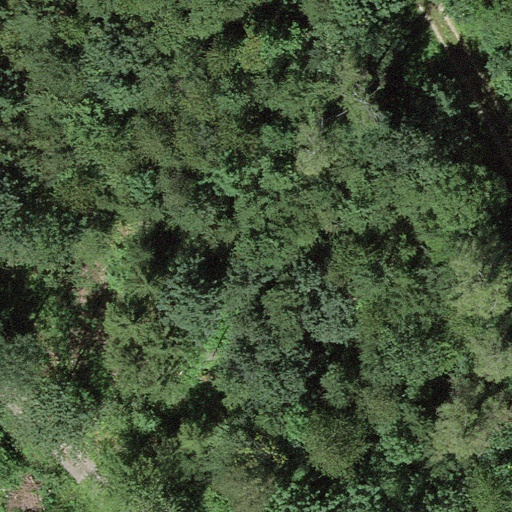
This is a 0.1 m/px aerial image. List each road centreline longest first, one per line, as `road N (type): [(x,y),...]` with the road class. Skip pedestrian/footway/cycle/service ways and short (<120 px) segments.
road 1 (track): [(117,511),(0,394)]
road 2 (track): [(511,139),(430,0)]
